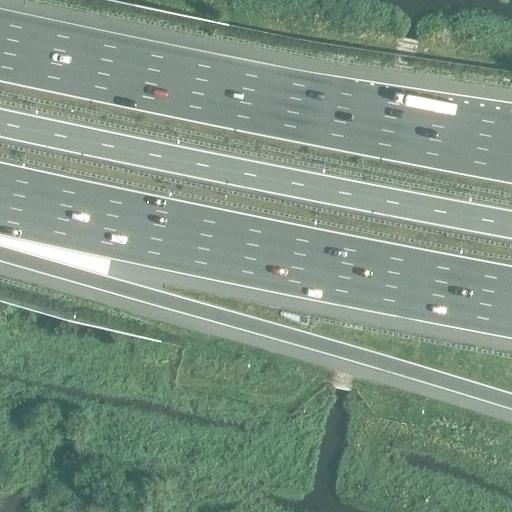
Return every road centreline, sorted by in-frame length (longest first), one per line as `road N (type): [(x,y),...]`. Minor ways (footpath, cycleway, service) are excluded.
road 1 (motorway): [(0,243),(95,283),(511,404)]
road 2 (motorway): [(0,124),(511,224)]
road 3 (motorway): [(0,205),(511,304)]
road 4 (motorway): [(511,146),(0,48)]
